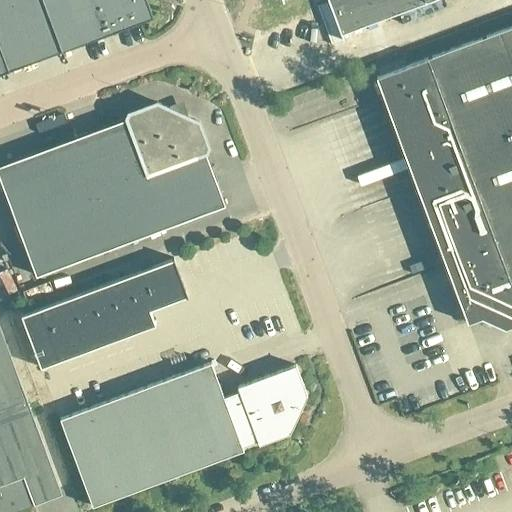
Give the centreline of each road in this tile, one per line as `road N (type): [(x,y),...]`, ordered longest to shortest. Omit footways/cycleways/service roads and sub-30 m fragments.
road 1 (unclassified): [(380,454),(219,29)]
road 2 (unknown): [(481,0),(463,19),(242,91)]
road 3 (unclassified): [(0,109),(219,29)]
road 4 (unclassified): [(380,454),(231,511)]
road 5 (unclassified): [(380,454),(511,407)]
